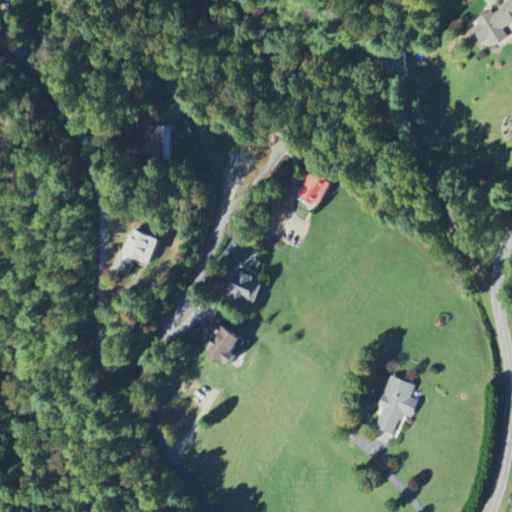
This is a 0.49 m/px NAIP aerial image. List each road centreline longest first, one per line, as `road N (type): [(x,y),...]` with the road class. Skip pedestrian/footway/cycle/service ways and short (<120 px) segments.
road 1 (residential): [(143,413),(99,341),(102,213),(88,151),(50,84),(0,37)]
road 2 (residential): [(206,511),(143,413),(138,374),(213,244),(235,169)]
road 3 (residential): [(488,511),(511,433),(499,272),(511,240)]
